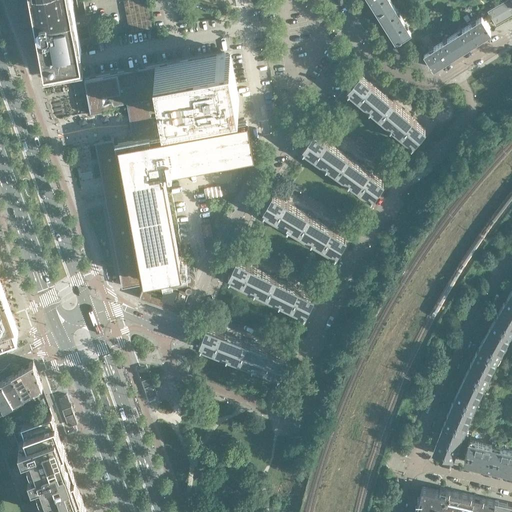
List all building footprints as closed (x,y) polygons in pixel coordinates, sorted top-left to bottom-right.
[(73,16),(69,0),(31,0),(47,80),(83,74),(74,24),(82,23),(81,19),(77,20),(76,16),(73,16)] [(147,0),(120,0),(125,29),(152,25),(147,0)] [(392,3),(390,0),(370,0),(378,12),(392,3)] [(511,13),(511,1),(511,0),(506,0),(499,4),(506,17),(511,13)] [(401,17),(392,3),(378,12),(387,26),(401,17)] [(506,17),(499,4),(488,11),(495,23),(506,17)] [(410,32),(401,17),(387,26),(396,41),(410,32)] [(462,49),(490,31),(481,17),(452,35),(462,49)] [(433,67),(462,49),(452,35),(424,53),(433,67)] [(182,270),(164,174),(163,174),(162,169),(168,168),(168,171),(172,170),(172,167),(252,152),(254,152),(248,117),(246,118),(238,119),(234,99),(239,98),(230,51),(154,65),(117,72),(84,78),(90,111),(112,107),(113,107),(113,106),(113,105),(126,103),(132,134),(115,137),(117,146),(115,146),(113,137),(94,141),(121,286),(144,282),(138,296),(181,312),(188,289),(188,288),(189,288),(190,288),(191,287),(192,286),(192,285),(191,284),(191,283),(192,283),(193,282),(194,281),(194,280),(194,279),(194,278),(194,277),(194,276),(194,275),(193,273),(192,273),(191,272),(191,271),(190,271),(189,271),(188,271),(187,271),(182,271),(182,270)] [(382,91),(378,88),(359,72),(347,87),(347,88),(348,89),(348,88),(369,105),(368,106),(369,106),(382,91)] [(347,100),(350,96),(343,90),(333,102),(340,108),(347,100)] [(403,109),(395,102),(382,91),(369,106),(369,107),(370,106),(390,123),(389,124),(390,124),(403,109)] [(425,127),(416,120),(403,109),(390,124),(391,124),(411,141),(410,142),(411,142),(412,142),(425,127)] [(337,147),(329,141),(313,130),(302,146),(303,147),(302,147),(303,148),(304,147),(325,163),(325,164),(337,147)] [(348,180),(359,163),(337,147),(325,164),(326,164),(326,163),(348,179),(347,179),(348,180)] [(383,180),(374,173),(359,163),(348,180),(349,179),(370,195),(371,196),(371,195),(372,196),(383,180)] [(205,187),(206,196),(221,194),(220,184),(205,187)] [(287,224),(297,207),(272,192),(262,209),(263,209),(262,210),(264,211),(264,210),(287,223),(286,224),(287,224)] [(311,238),(321,221),(297,207),(287,224),(287,225),(288,224),(310,237),(310,238),(311,238)] [(336,252),(346,236),(321,221),(311,238),(311,239),(311,238),(334,251),(334,252),(335,253),(335,252),(336,252)] [(254,288),(262,270),(236,257),(228,275),(229,275),(228,276),(229,276),(230,275),(253,287),(253,288),(254,288)] [(278,300),(287,282),(262,270),(254,288),(255,288),(278,299),(278,300)] [(0,335),(3,334),(18,329),(16,325),(17,324),(17,323),(17,322),(14,314),(13,313),(12,313),(1,282),(6,280),(9,279),(10,278),(10,277),(10,276),(10,275),(9,275),(9,274),(8,274),(7,275),(0,277),(0,335)] [(305,312),(313,295),(287,282),(278,300),(279,300),(303,311),(303,312),(304,312),(305,312)] [(511,327),(511,299),(507,297),(500,308),(493,321),(508,329),(510,326),(511,327)] [(503,342),(508,334),(507,333),(508,329),(493,321),(486,333),(479,345),(497,354),(503,342)] [(226,354),(233,335),(206,325),(199,343),(200,343),(199,344),(201,344),(201,343),(226,353),(225,354),(226,354)] [(251,364),(259,345),(233,335),(226,354),(227,354),(251,363),(251,364)] [(279,374),(286,356),(259,345),(251,364),(252,364),(252,363),(277,373),(277,374),(278,374),(279,374)] [(491,367),(497,354),(479,345),(473,358),(467,370),(485,379),(491,367)] [(41,383),(33,360),(21,367),(33,388),(41,383)] [(33,388),(21,367),(11,373),(12,373),(24,393),(33,388)] [(151,376),(148,370),(145,372),(139,374),(142,379),(147,377),(151,376)] [(479,391),(485,379),(467,370),(461,383),(455,396),(473,404),(479,391)] [(24,393),(12,373),(2,378),(14,399),(24,393)] [(154,386),(151,376),(147,377),(142,379),(144,386),(148,397),(153,395),(157,394),(154,386)] [(14,399),(2,378),(0,379),(0,398),(4,405),(14,399)] [(468,416),(473,404),(455,396),(449,408),(444,422),(463,430),(468,416)] [(71,405),(69,399),(63,401),(60,402),(62,408),(65,407),(71,405)] [(78,422),(73,411),(71,405),(65,407),(62,408),(68,426),(71,425),(78,422)] [(16,435),(55,421),(52,412),(12,426),(16,435)] [(19,444),(58,430),(55,421),(16,435),(19,444)] [(457,443),(463,430),(444,422),(439,436),(433,450),(452,457),(453,456),(457,443)] [(22,454),(58,441),(62,439),(58,430),(19,444),(22,454)] [(25,463),(65,449),(62,439),(58,441),(22,454),(25,463)] [(478,464),(483,443),(474,441),(473,443),(468,442),(464,459),(475,462),(475,463),(478,464)] [(491,466),(496,448),(492,447),(492,445),(483,443),(478,464),(480,465),(481,463),(491,466)] [(503,470),(508,449),(500,447),(499,449),(496,448),(491,466),(501,468),(501,469),(503,470)] [(29,473),(65,460),(68,459),(65,449),(25,463),(29,473)] [(511,470),(511,450),(508,449),(503,470),(507,471),(507,469),(511,470)] [(75,476),(71,467),(68,459),(65,460),(29,473),(35,490),(75,476)] [(39,500),(75,487),(78,486),(75,476),(35,490),(39,500)] [(42,508),(81,494),(78,486),(75,487),(39,500),(42,508)] [(441,509),(446,488),(440,487),(439,490),(422,486),(419,495),(418,495),(417,502),(417,503),(441,509)] [(455,511),(460,492),(446,488),(441,509),(441,510),(449,511),(448,511),(455,511)] [(473,511),(477,495),(460,492),(455,511),(473,511)] [(43,511),(63,511),(84,505),(85,504),(81,494),(42,508),(43,511)] [(492,511),(495,500),(477,495),(473,511),(492,511)] [(511,511),(511,503),(495,500),(492,511),(511,511)] [(438,511),(439,511),(441,510),(441,509),(417,503),(417,504),(415,504),(415,511),(414,511),(438,511)]
